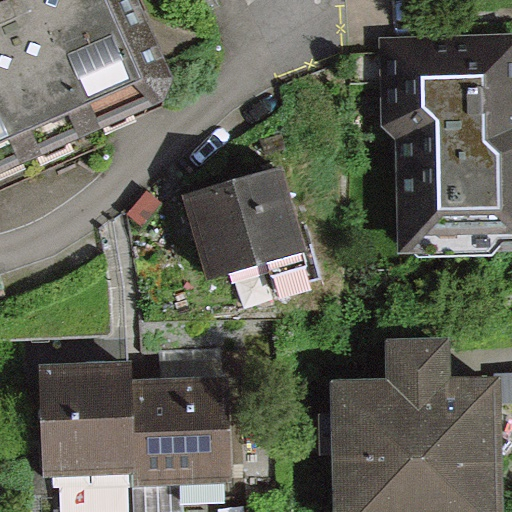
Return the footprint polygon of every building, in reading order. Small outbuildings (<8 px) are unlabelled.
[(0,0),(0,172),(85,137),(81,125),(177,86),(141,0),(0,0)] [(411,249),(511,246),(511,35),(487,36),(488,48),(394,50),(395,125),(408,125),(411,249)] [(317,253),(297,167),(203,190),(224,275),(317,253)] [(348,390),(351,511),(511,511),(511,384),(459,386),(458,343),(400,345),(402,388),(348,390)] [(53,475),(145,473),(142,372),(142,362),(50,364),(53,475)] [(236,370),(142,372),(145,473),(145,493),(239,491),(236,370)]
